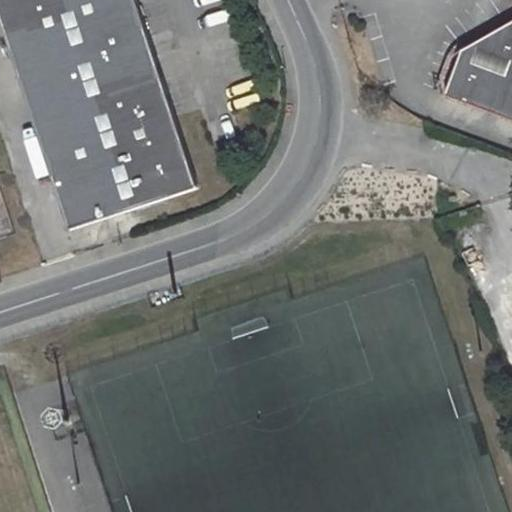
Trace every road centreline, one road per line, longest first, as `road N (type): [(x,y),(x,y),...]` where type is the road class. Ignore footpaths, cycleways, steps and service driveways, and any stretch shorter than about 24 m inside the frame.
road 1 (unclassified): [(0,315),(252,232),(289,195),(325,118),(321,64),(290,0)]
road 2 (unknown): [(88,286),(0,22)]
road 3 (unknown): [(325,118),(454,160),(478,172),(511,209)]
